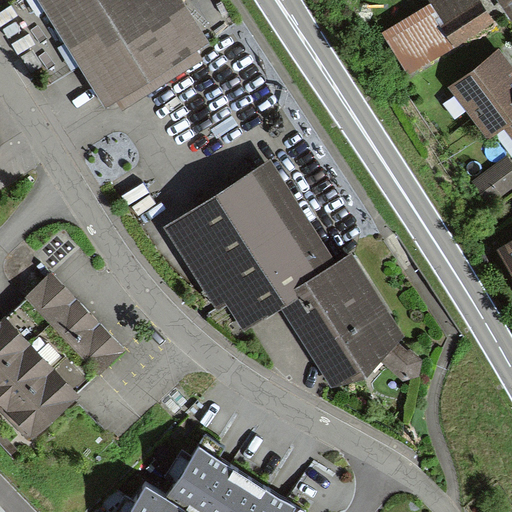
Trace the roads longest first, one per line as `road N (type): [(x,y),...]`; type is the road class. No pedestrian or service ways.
road 1 (residential): [(0,70),(124,266),(226,367),(393,461),(358,511)]
road 2 (secondary): [(283,0),(511,369)]
